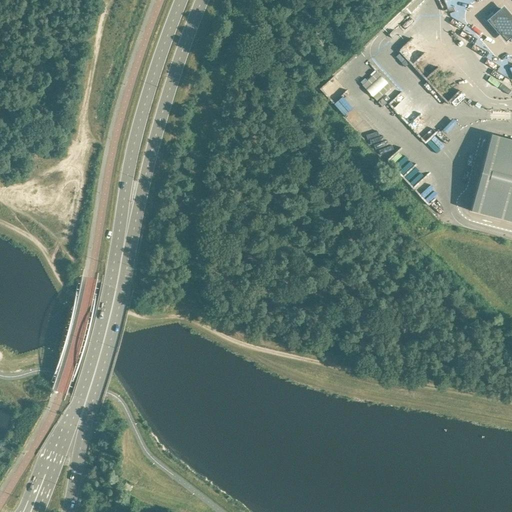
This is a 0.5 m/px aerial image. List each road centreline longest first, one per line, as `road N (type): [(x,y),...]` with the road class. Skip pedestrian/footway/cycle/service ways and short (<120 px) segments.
road 1 (track): [(0,222),(39,241),(76,296),(148,319),(184,316),(245,346),(511,402)]
road 2 (secondary): [(181,0),(134,141),(91,359),(36,511)]
road 3 (secondary): [(68,511),(154,136),(202,0)]
road 4 (unknown): [(486,115),(458,138),(446,194),(466,221),(511,234)]
